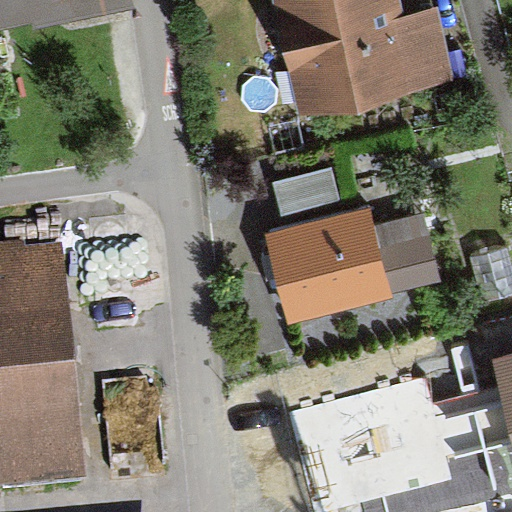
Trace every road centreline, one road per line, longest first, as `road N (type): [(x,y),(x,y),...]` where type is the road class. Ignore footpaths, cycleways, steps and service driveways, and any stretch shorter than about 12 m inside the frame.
road 1 (residential): [(206,511),(176,166)]
road 2 (unclassified): [(0,193),(176,166)]
road 3 (residential): [(176,166),(155,0)]
